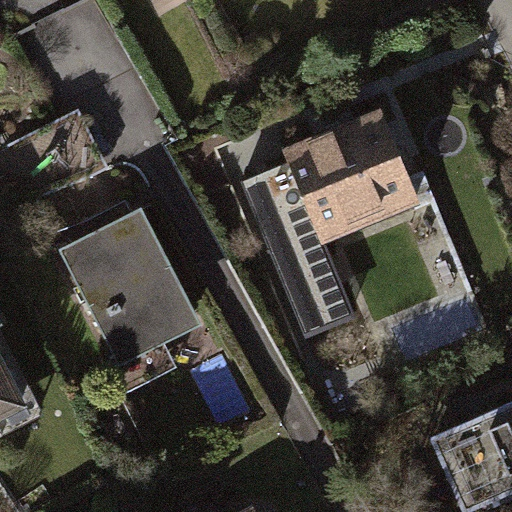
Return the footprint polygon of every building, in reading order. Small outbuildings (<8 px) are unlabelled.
[(99,170),(47,67),(0,90),(0,109),(45,197),(99,170)] [(388,117),(292,149),(326,249),(422,216),(388,117)] [(134,209),(53,252),(112,363),(193,320),(134,209)] [(511,362),(506,350),(387,406),(437,511),(476,511),(511,495),(511,362)] [(0,408),(12,402),(0,380),(0,408)]
